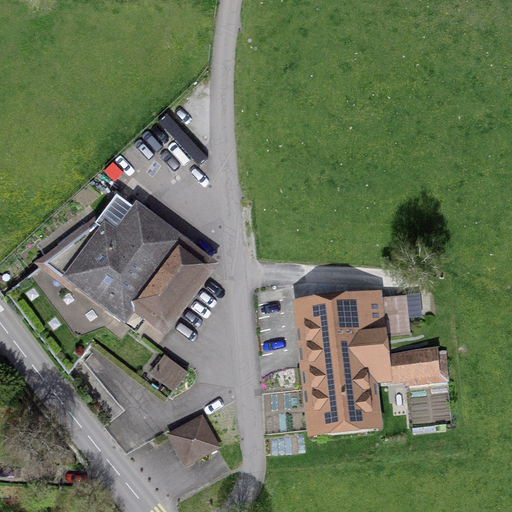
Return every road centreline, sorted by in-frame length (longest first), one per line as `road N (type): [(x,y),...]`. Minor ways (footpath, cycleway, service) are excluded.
road 1 (unclassified): [(229,0),(222,142),(254,465),(232,511)]
road 2 (tertiary): [(0,319),(148,511)]
